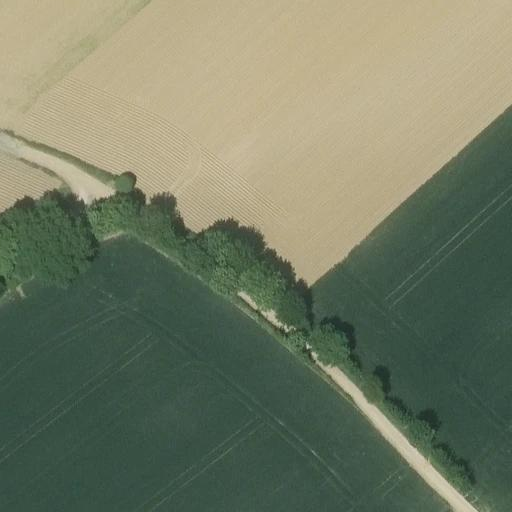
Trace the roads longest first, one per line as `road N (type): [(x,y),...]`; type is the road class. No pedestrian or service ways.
road 1 (track): [(96,189),(167,233),(295,337),(468,511)]
road 2 (track): [(96,189),(69,222),(0,268)]
